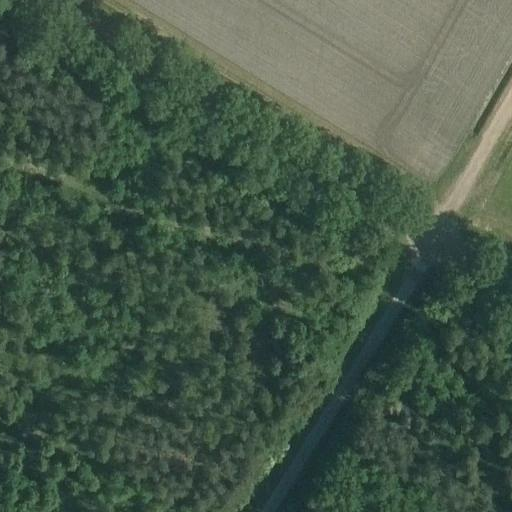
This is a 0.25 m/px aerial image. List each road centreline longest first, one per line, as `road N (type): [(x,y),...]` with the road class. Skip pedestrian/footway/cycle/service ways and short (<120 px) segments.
road 1 (unclassified): [(435,239),(48,0)]
road 2 (unclassified): [(266,511),(435,239)]
road 3 (track): [(511,104),(435,239)]
